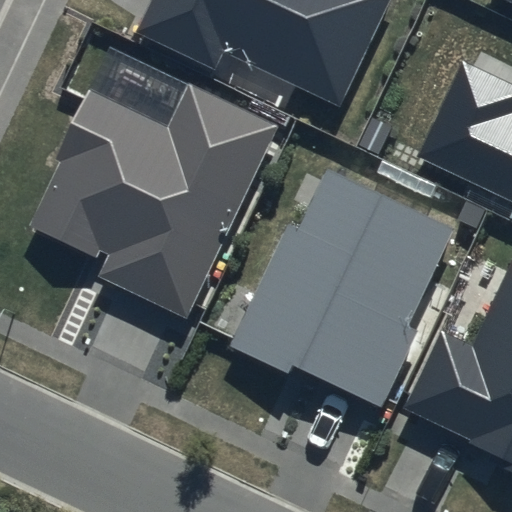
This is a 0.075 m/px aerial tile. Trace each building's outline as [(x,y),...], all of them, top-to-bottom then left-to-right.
[(392,0),(152,0),(137,32),(216,70),(225,50),(341,106),(392,0)] [(511,83),(461,59),(415,155),(511,200),(511,83)] [(165,124),(93,90),(28,225),(106,263),(99,278),(187,319),(280,124),(187,80),(165,124)] [(455,229),(328,168),(299,227),(288,221),(228,345),(287,373),(292,364),(382,407),(419,330),(409,325),(455,229)] [(511,263),(474,346),(439,330),(403,409),(470,440),(465,449),(511,470),(511,263)]
